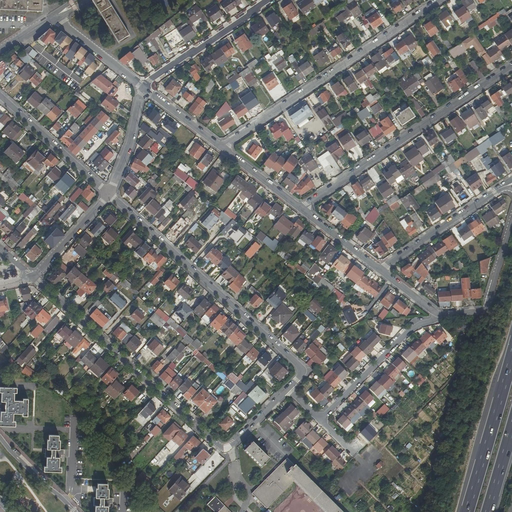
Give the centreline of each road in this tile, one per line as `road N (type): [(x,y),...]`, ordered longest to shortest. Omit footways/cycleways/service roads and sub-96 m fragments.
road 1 (residential): [(33,277),(223,448),(288,389)]
road 2 (residential): [(288,389),(300,366),(108,193)]
road 3 (residential): [(222,147),(441,0)]
road 4 (residential): [(300,209),(511,64)]
road 5 (residential): [(441,316),(410,329),(320,420)]
road 6 (motorway): [(511,356),(466,511)]
road 7 (residential): [(144,87),(270,0)]
road 8 (residential): [(108,193),(0,95)]
road 9 (residential): [(498,189),(379,270)]
